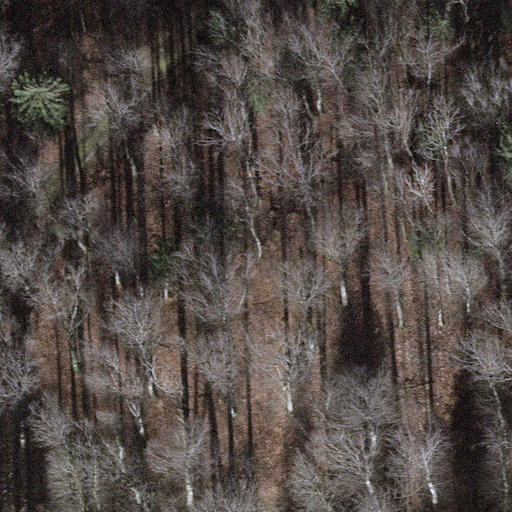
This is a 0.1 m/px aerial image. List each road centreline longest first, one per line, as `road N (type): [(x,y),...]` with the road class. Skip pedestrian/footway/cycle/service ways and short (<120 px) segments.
road 1 (track): [(0,248),(204,24),(242,0)]
road 2 (track): [(511,361),(410,511)]
